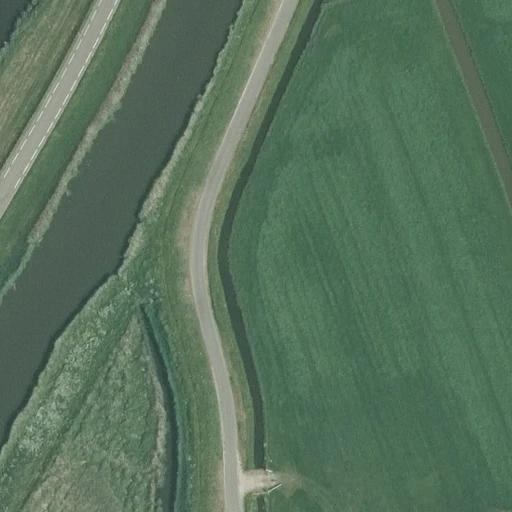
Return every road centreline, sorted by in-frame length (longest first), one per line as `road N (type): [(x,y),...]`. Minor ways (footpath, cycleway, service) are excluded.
road 1 (unclassified): [(235,511),(221,375),(199,278),(202,221),(291,0)]
road 2 (track): [(511,502),(284,479),(233,483)]
road 3 (tertiary): [(0,201),(113,0)]
